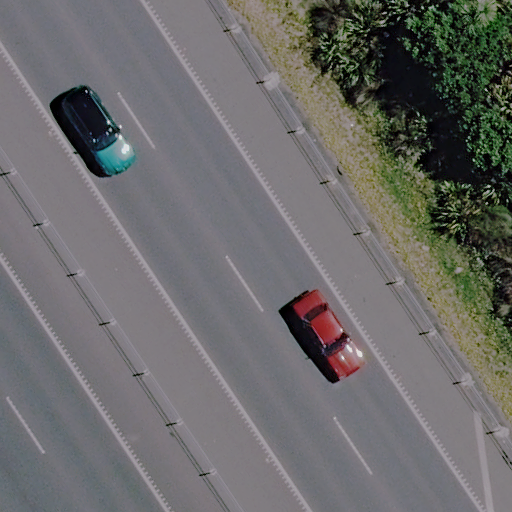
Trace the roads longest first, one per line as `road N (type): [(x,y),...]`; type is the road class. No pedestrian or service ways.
road 1 (motorway): [(64,0),(408,511)]
road 2 (motorway): [(142,511),(0,308)]
